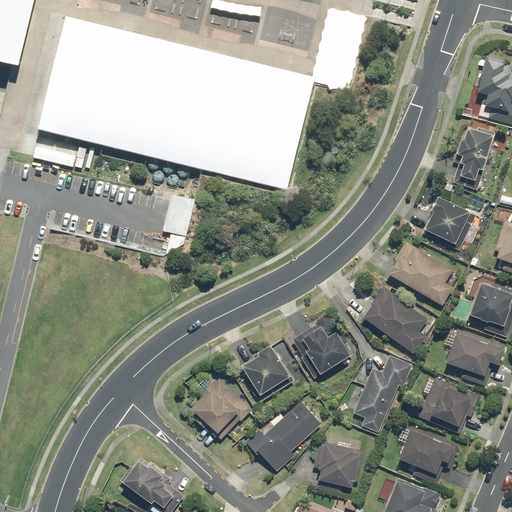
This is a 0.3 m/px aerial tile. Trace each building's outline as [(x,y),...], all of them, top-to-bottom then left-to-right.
[(0,0),(0,60),(18,65),(33,0),(0,0)] [(214,0),(212,7),(219,9),(227,11),(234,12),(241,13),(249,14),(256,15),(262,15),(262,6),(257,6),(251,6),(246,5),(240,4),(235,3),(229,2),(224,1),(220,0),(214,0)] [(366,13),(331,5),(314,78),(349,86),(366,13)] [(67,18),(39,129),(288,190),(316,79),(67,18)] [(511,122),(511,70),(504,69),(506,60),(488,56),(480,90),(485,91),(482,102),(492,105),(489,117),(511,122)] [(479,188),(496,132),(467,123),(455,160),(460,162),(454,180),(479,188)] [(458,184),(446,179),(442,188),(455,193),(458,184)] [(432,214),(424,232),(460,249),(478,212),(440,193),(430,213),(432,214)] [(205,204),(177,198),(167,240),(195,246),(205,204)] [(500,251),(498,255),(505,258),(501,268),(511,272),(511,220),(507,219),(495,249),(500,251)] [(397,261),(391,271),(442,303),(454,285),(447,281),(455,268),(408,239),(395,259),(397,261)] [(494,284),(481,280),(467,322),(507,336),(511,321),(511,287),(495,282),(494,284)] [(373,304),(362,319),(384,337),(388,332),(415,353),(428,335),(421,329),(430,318),(386,284),(371,303),(373,304)] [(333,313),(293,338),(304,355),(302,356),(315,378),(352,354),(345,343),(350,340),(333,313)] [(506,343),(458,327),(446,362),(465,368),(462,377),(487,385),(495,362),(499,363),(506,343)] [(256,356),(239,366),(262,401),(297,379),(273,342),(254,354),(256,356)] [(384,371),(373,367),(355,412),(366,416),(362,425),(380,433),(400,385),(404,387),(414,362),(391,353),(384,371)] [(480,393),(437,375),(426,401),(422,399),(416,415),(460,433),(467,414),(471,415),(480,393)] [(202,397),(191,409),(198,415),(196,418),(206,427),(208,425),(222,438),(240,419),(242,420),(254,408),(222,377),(218,381),(215,378),(200,395),(202,397)] [(323,423),(302,400),(265,433),(260,427),(247,440),(276,472),(296,453),(293,450),(323,423)] [(460,444),(412,424),(398,456),(417,464),(413,474),(436,483),(444,465),(450,468),(460,444)] [(365,449),(321,439),(314,467),(323,469),(318,487),(342,493),(344,484),(353,486),(355,481),(358,481),(365,449)] [(139,456),(122,479),(166,511),(172,511),(186,494),(169,482),(172,478),(151,462),(150,464),(139,456)] [(424,487),(398,476),(383,511),(433,511),(442,492),(425,485),(424,487)] [(323,511),(301,503),(297,511),(323,511)]
